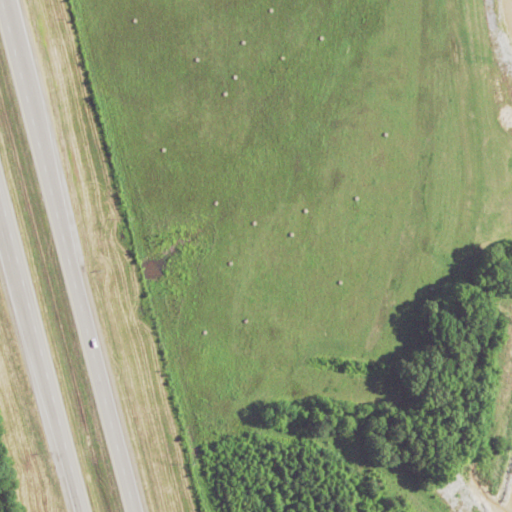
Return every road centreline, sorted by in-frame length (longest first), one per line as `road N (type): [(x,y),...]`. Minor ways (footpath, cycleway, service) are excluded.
road 1 (motorway): [(133,511),(0,0)]
road 2 (motorway): [(0,200),(81,511)]
